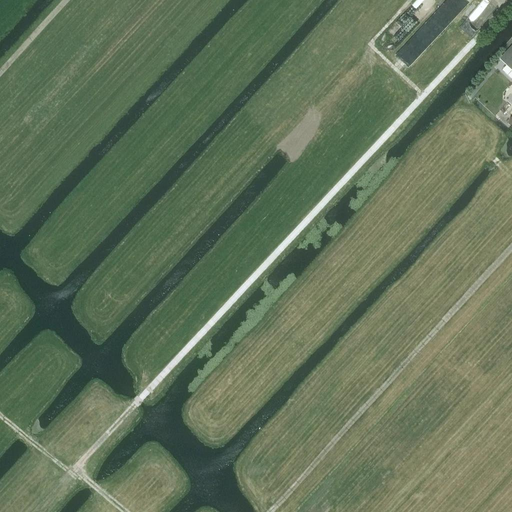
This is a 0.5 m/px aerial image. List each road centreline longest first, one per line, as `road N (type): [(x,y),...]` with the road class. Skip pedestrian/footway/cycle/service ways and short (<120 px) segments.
road 1 (track): [(38,511),(505,5)]
road 2 (track): [(268,511),(511,246)]
road 3 (track): [(0,413),(127,511)]
